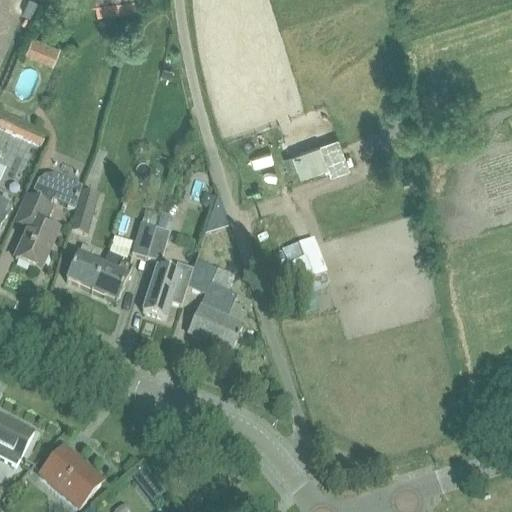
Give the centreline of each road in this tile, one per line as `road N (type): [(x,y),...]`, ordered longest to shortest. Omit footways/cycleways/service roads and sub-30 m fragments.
road 1 (unclassified): [(180,0),(191,76),(301,417),(300,448),(282,463)]
road 2 (tertiary): [(282,463),(246,430),(0,325)]
